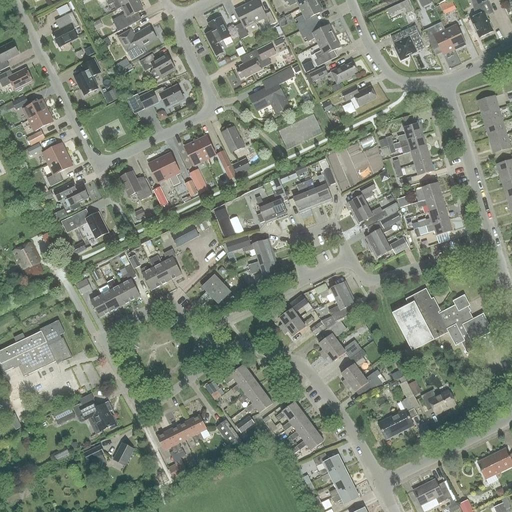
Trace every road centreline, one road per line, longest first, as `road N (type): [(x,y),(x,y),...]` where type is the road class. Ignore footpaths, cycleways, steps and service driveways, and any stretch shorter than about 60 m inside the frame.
road 1 (residential): [(379,484),(355,433),(297,363),(247,347),(219,355)]
road 2 (residential): [(100,161),(204,115),(209,99),(182,41),(180,14)]
road 3 (residential): [(100,161),(13,0)]
road 4 (unclassified): [(219,355),(161,403),(144,407),(96,343)]
road 5 (unclassified): [(494,244),(445,81)]
road 6 (residential): [(350,257),(371,280),(494,244)]
road 7 (residential): [(379,484),(511,414)]
road 8 (unclassified): [(445,81),(394,77),(365,38),(351,0)]
road 9 (unclassified): [(96,343),(170,306),(200,335)]
